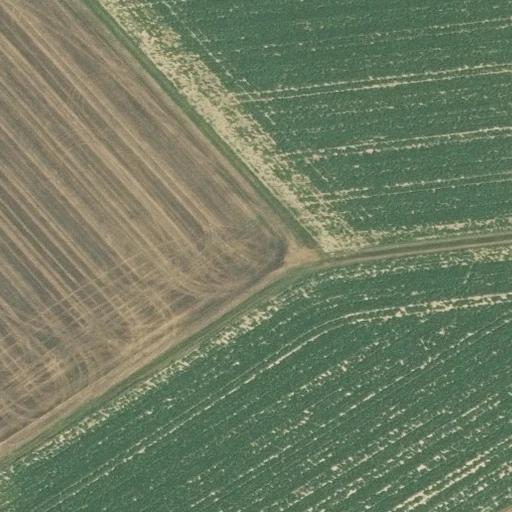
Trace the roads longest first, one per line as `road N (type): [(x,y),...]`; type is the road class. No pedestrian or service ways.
road 1 (track): [(511,233),(325,255),(88,0)]
road 2 (track): [(325,255),(0,459)]
